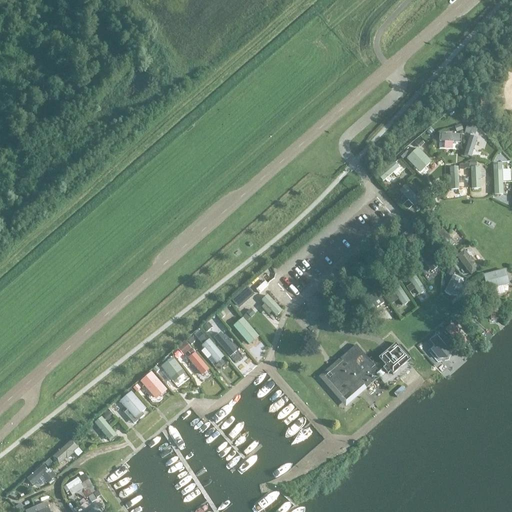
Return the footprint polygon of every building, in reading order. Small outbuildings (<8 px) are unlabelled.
[(477,128),(467,125),(465,133),(466,133),(470,135),(471,133),(475,134),(477,128)] [(440,148),(460,150),(461,136),(441,134),(440,148)] [(478,138),(470,135),(464,155),(472,158),(478,138)] [(407,159),(421,173),(431,163),(417,149),(407,159)] [(383,182),(399,168),(394,162),(377,176),(383,182)] [(493,171),(494,195),(503,194),(502,171),(504,171),(504,166),(495,167),(495,171),(493,171)] [(459,189),(458,167),(450,167),(451,189),(459,189)] [(480,189),(479,168),(471,168),(472,189),(480,189)] [(488,191),(489,184),(483,183),(480,193),(492,196),(493,192),(488,191)] [(409,184),(401,191),(416,207),(424,201),(409,184)] [(511,188),(503,188),(503,199),(511,199),(511,188)] [(379,206),(386,211),(389,206),(383,201),(379,206)] [(449,248),(455,243),(443,230),(437,234),(429,240),(434,245),(442,239),(449,248)] [(438,268),(426,251),(420,255),(431,273),(438,268)] [(457,257),(462,263),(471,275),(478,270),(464,252),(457,257)] [(505,271),(484,276),(487,290),(508,285),(508,284),(505,271)] [(407,278),(418,296),(425,292),(413,274),(407,278)] [(390,286),(403,306),(410,301),(397,281),(390,286)] [(253,295),(248,288),(233,302),(238,308),(243,304),(253,295)] [(363,302),(367,307),(380,298),(376,293),(363,302)] [(276,317),(283,310),(268,294),(261,301),(265,305),(262,307),(269,315),(272,312),(276,317)] [(465,308),(485,307),(484,299),(464,300),(465,308)] [(412,303),(405,305),(407,313),(415,311),(412,303)] [(242,319),(233,327),(249,344),(257,337),(242,319)] [(217,335),(230,351),(232,350),(235,348),(236,346),(223,330),(217,335)] [(459,346),(463,342),(454,331),(449,334),(459,346)] [(427,339),(442,357),(448,352),(433,334),(427,339)] [(221,360),(223,357),(209,341),(202,347),(215,363),(219,361),(221,360)] [(395,344),(383,354),(378,359),(373,354),(368,359),(356,345),(322,375),(345,402),(364,386),(366,389),(379,378),(376,376),(383,370),(387,375),(390,373),(392,376),(412,358),(400,345),(398,347),(395,344)] [(189,359),(202,375),(204,374),(207,372),(208,370),(195,354),(189,359)] [(161,366),(178,387),(190,378),(173,356),(161,366)] [(140,380),(157,401),(169,392),(151,370),(140,380)] [(132,413),(140,414),(146,409),(131,393),(120,403),(131,414),(132,413)] [(95,424),(106,438),(113,432),(101,418),(95,424)] [(64,471),(84,453),(73,441),(53,458),(64,471)] [(45,464),(50,470),(53,468),(50,464),(48,461),(45,464)] [(43,467),(28,480),(32,485),(42,477),(48,483),(55,477),(50,471),(48,472),(43,467)] [(84,489),(78,492),(82,499),(88,495),(84,489)] [(26,511),(46,511),(49,510),(46,503),(26,511)]
